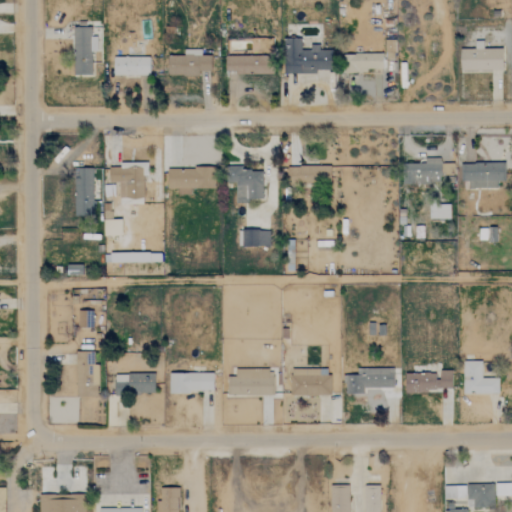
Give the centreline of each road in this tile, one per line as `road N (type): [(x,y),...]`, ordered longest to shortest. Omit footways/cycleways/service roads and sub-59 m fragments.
road 1 (residential): [(511,113),(29,120)]
road 2 (residential): [(511,437),(68,441),(35,429)]
road 3 (residential): [(35,429),(29,0)]
